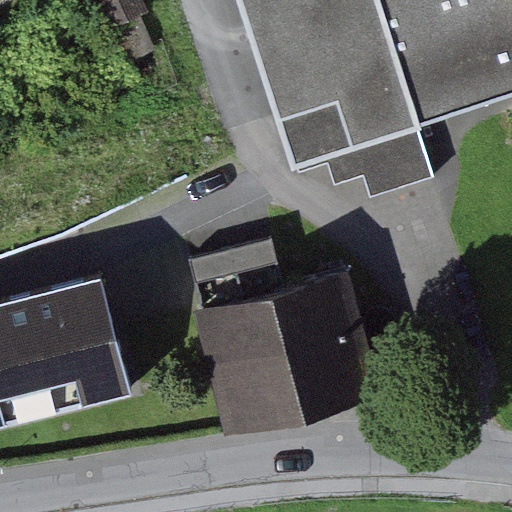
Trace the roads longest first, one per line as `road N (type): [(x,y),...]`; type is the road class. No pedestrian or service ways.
road 1 (residential): [(218,0),(270,185),(415,250),(483,458)]
road 2 (residential): [(0,497),(341,453),(483,458)]
